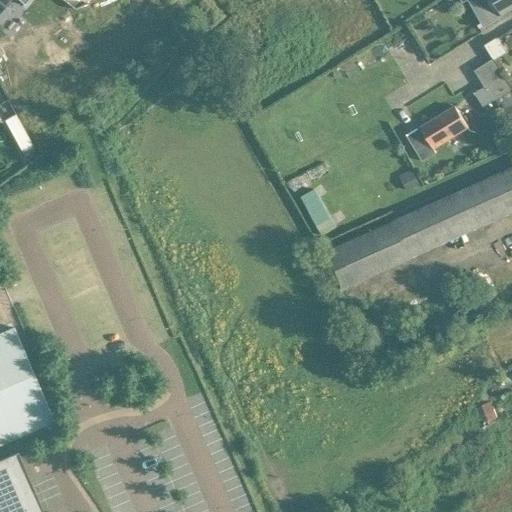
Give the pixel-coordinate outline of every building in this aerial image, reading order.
[(0,0),(0,9),(7,0),(18,0),(24,5),(28,0),(0,0)] [(218,0),(225,17),(264,0),(218,0)] [(274,0),(264,0),(225,17),(233,34),(281,14),(274,0)] [(511,0),(493,0),(502,15),(511,9),(511,0)] [(358,6),(348,10),(354,24),(363,20),(358,6)] [(79,13),(45,28),(53,45),(63,41),(70,57),(121,35),(115,22),(112,23),(107,12),(83,22),(79,13)] [(281,14),(233,34),(241,52),(288,31),(281,14)] [(363,20),(354,24),(361,38),(369,33),(363,20)] [(288,31),(241,52),(248,70),(296,49),(288,31)] [(486,45),(495,59),(505,53),(496,39),(486,45)] [(296,49),(248,70),(256,88),(304,68),(296,49)] [(475,70),(485,87),(493,100),(511,88),(493,59),(475,70)] [(493,100),(485,87),(475,93),(483,106),(493,100)] [(456,106),(421,128),(431,145),(434,148),(451,137),(468,127),(456,106)] [(16,115),(4,121),(20,151),(32,145),(16,115)] [(511,167),(324,253),(340,288),(511,210),(511,167)] [(334,227),(313,189),(300,196),(321,235),(334,227)] [(369,511),(232,221),(169,251),(293,511),(369,511)] [(0,444),(54,421),(13,327),(0,333),(0,444)] [(42,511),(16,451),(0,457),(0,511),(42,511)] [(477,488),(437,505),(440,511),(481,511),(486,510),(477,488)]
